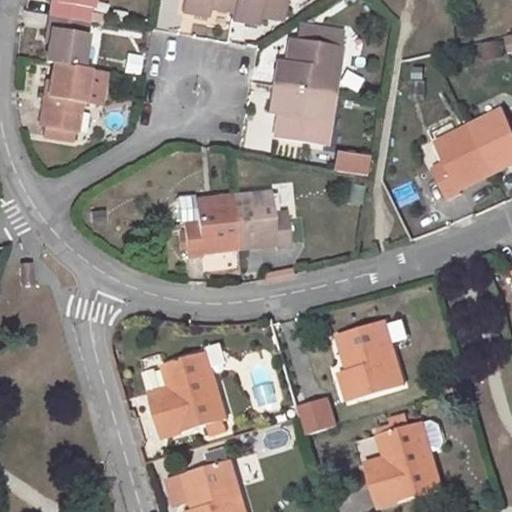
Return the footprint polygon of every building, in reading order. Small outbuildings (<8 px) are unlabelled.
[(90,0),(54,0),(54,2),(49,2),(47,15),(87,22),(90,0)] [(207,8),(231,12),(232,0),(180,0),(179,11),(206,16),(207,8)] [(284,0),(232,0),(231,12),(229,20),(257,24),(258,17),(282,19),(284,0)] [(79,69),(87,22),(47,15),(44,29),(50,29),(44,63),(51,64),(79,69)] [(296,39),(314,42),(316,28),(298,25),(296,39)] [(276,60),(271,87),(329,96),(332,77),(336,77),(342,32),(316,28),(314,42),(296,39),(288,38),(285,61),(276,60)] [(484,63),(504,57),(498,39),(478,46),(484,63)] [(75,141),(81,103),(98,106),(103,72),(79,69),(51,64),(45,98),(41,97),(39,110),(43,111),(40,128),(43,128),(64,132),(62,139),(75,141)] [(271,87),(267,113),(276,115),(272,137),(324,146),(329,117),(325,117),(329,96),(271,87)] [(511,128),(502,109),(468,126),(493,174),(511,164),(511,128)] [(459,190),(493,174),(468,126),(435,142),(444,161),(432,167),(448,201),(461,194),(459,190)] [(64,132),(43,128),(42,136),(62,139),(64,132)] [(363,176),(367,155),(333,149),(329,170),(363,176)] [(269,192),(231,196),(236,248),(274,245),(275,250),(290,247),(286,211),(271,212),(269,192)] [(236,248),(231,196),(194,200),(196,220),(182,222),(185,258),(200,256),(200,251),(236,248)] [(29,263),(18,264),(20,285),(31,285),(29,263)] [(403,386),(384,321),(343,333),(353,367),(346,370),(339,372),(348,401),(403,386)] [(353,367),(343,333),(337,335),(346,370),(353,367)] [(217,350),(208,352),(211,366),(220,364),(217,350)] [(207,351),(162,364),(169,387),(172,397),(153,403),(164,438),(207,425),(210,437),(227,432),(224,420),(227,419),(211,366),(208,352),(207,351)] [(169,387),(150,393),(153,403),(172,397),(169,387)] [(329,397),(296,404),(303,435),(336,428),(329,397)] [(378,508),(443,489),(432,453),(442,450),(445,445),(439,425),(431,423),(424,426),(423,421),(378,433),(385,457),(387,467),(368,472),(378,508)] [(385,457),(365,463),(368,472),(387,467),(385,457)] [(186,511),(246,511),(230,461),(189,473),(200,507),(193,509),(186,511)] [(189,473),(184,475),(193,509),(200,507),(189,473)]
